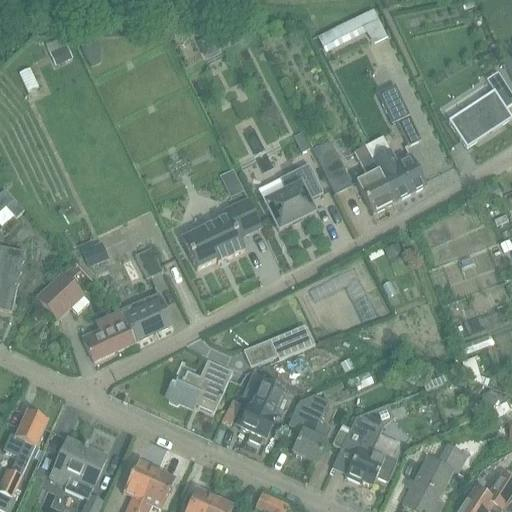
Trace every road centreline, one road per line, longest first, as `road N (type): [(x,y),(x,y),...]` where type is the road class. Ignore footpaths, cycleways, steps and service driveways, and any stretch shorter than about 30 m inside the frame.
road 1 (residential): [(78,400),(396,232),(511,152)]
road 2 (residential): [(341,511),(78,400)]
